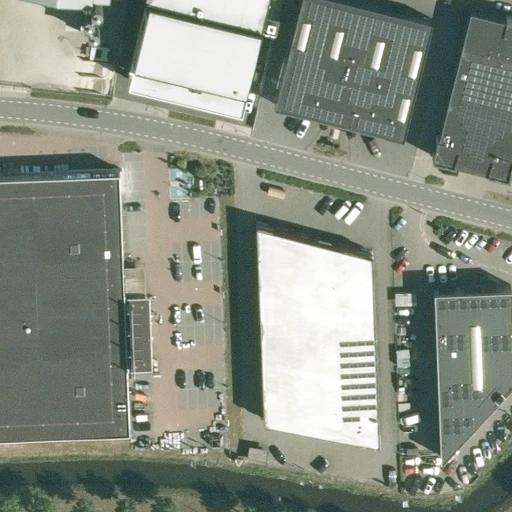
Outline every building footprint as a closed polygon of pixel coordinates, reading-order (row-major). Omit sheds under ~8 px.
[(146,0),(132,59),(179,71),(174,90),(183,92),(241,106),(251,66),(250,66),(260,23),(261,24),(266,0),(146,0)] [(432,19),(357,0),(299,0),(273,103),(402,136),(432,19)] [(469,6),(446,100),(511,117),(511,15),(505,14),(505,15),(469,6)] [(511,156),(511,117),(446,100),(437,134),(436,134),(431,155),(508,174),(511,156)] [(145,297),(123,297),(118,168),(0,172),(0,433),(129,428),(126,364),(148,363),(145,297)] [(333,241),(294,231),(255,221),(259,327),(263,419),(301,426),(340,434),(379,441),(374,323),(372,251),(333,241)] [(230,283),(245,282),(244,262),(228,263),(230,283)] [(511,323),(510,284),(433,287),(439,455),(441,456),(461,434),(511,379),(511,323)] [(424,359),(422,319),(401,320),(403,361),(424,359)] [(403,372),(404,384),(428,383),(427,371),(403,372)]
